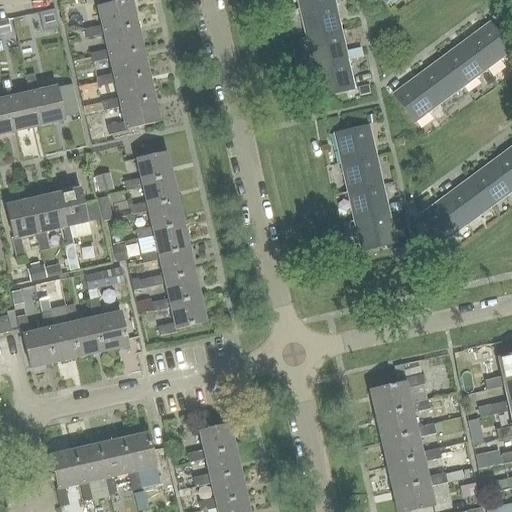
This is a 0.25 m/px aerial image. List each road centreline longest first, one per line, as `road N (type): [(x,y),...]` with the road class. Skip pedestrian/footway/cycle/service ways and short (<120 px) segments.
road 1 (unclassified): [(290,352),(210,0)]
road 2 (residential): [(0,416),(290,352)]
road 3 (residential): [(290,352),(511,302)]
road 4 (residential): [(327,511),(290,352)]
